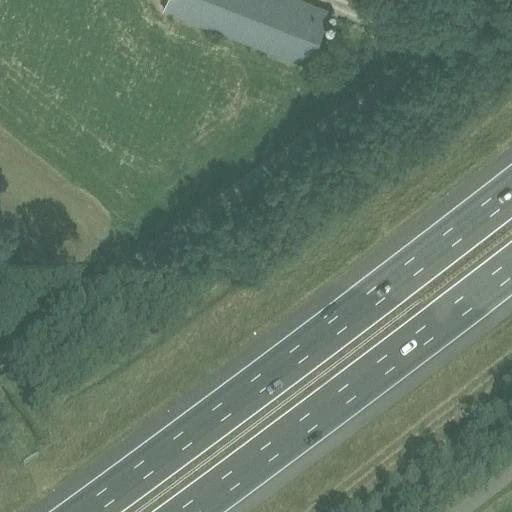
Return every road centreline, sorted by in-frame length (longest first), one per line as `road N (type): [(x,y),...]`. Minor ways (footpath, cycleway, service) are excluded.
road 1 (unclassified): [(0,361),(387,81),(452,24),(464,0)]
road 2 (motorway): [(511,190),(85,511)]
road 3 (motorway): [(186,511),(511,268)]
